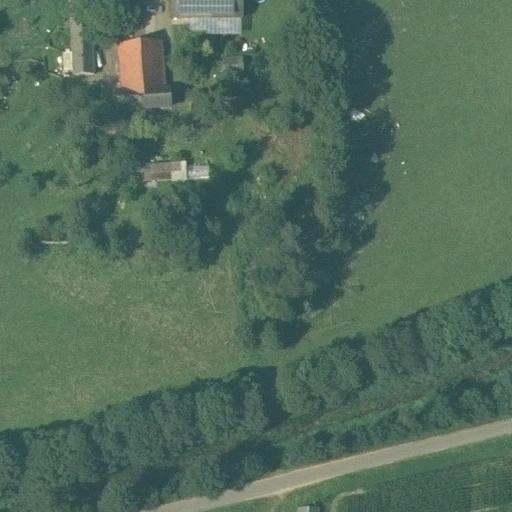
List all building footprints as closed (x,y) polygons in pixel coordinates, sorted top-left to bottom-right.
[(91,13),(90,0),(71,0),(72,14),(91,13)] [(169,0),(169,1),(172,1),(173,20),(240,19),(239,0),(169,0)] [(91,13),(72,14),(73,77),(92,77),(91,13)] [(162,42),(120,45),(123,95),(119,95),(120,112),(171,108),(170,91),(165,91),(162,42)] [(163,169),(153,169),(153,180),(185,180),(185,164),(163,164),(163,169)] [(74,224),(40,228),(42,245),(76,241),(74,224)]
